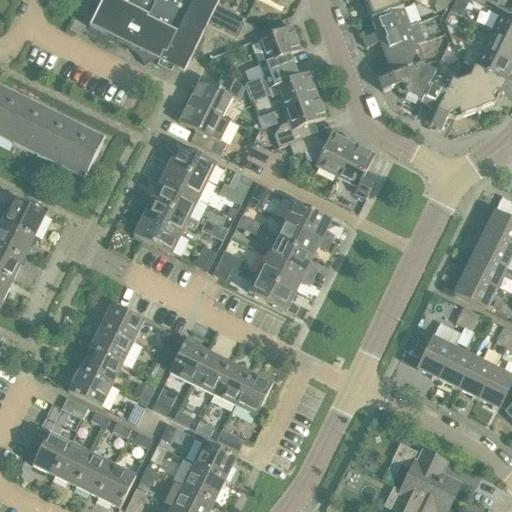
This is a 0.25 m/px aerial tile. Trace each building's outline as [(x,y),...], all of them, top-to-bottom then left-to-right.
[(104,0),(90,31),(134,51),(134,52),(145,67),(156,60),(184,73),(218,1),(215,0),(104,0)] [(262,0),(286,12),(292,0),(262,0)] [(369,21),(402,9),(399,0),(360,0),(361,0),(369,21)] [(460,20),(469,1),(467,0),(455,0),(449,15),(460,20)] [(362,45),(409,28),(402,9),(369,21),(375,37),(361,42),(362,45)] [(511,44),(511,20),(500,15),(491,34),(511,44)] [(238,38),(245,24),(234,19),(227,33),(238,38)] [(238,38),(259,30),(245,24),(238,38)] [(383,59),(416,47),(424,44),(417,25),(409,28),(362,45),(365,53),(379,47),(383,59)] [(291,30),(257,43),(265,65),(259,67),(263,79),(292,68),(288,58),(300,53),(291,30)] [(511,44),(491,34),(482,53),(511,67),(511,44)] [(376,84),(424,67),(416,47),(383,59),(389,74),(375,79),(376,84)] [(511,90),(511,81),(507,79),(511,68),(511,67),(482,53),(473,72),(511,90)] [(418,106),(433,74),(425,70),(424,67),(376,84),(381,97),(395,91),(397,97),(418,106)] [(292,68),(263,79),(270,98),(271,98),(271,99),(272,99),(277,97),(282,111),(317,98),(308,75),(296,80),(292,68)] [(511,103),(511,102),(511,90),(473,72),(469,80),(465,81),(478,113),(493,107),(498,96),(511,103)] [(429,128),(452,83),(433,74),(418,106),(431,112),(424,126),(429,128)] [(244,90),(221,79),(216,90),(200,82),(189,103),(221,119),(231,99),(238,102),(244,90)] [(478,113),(465,81),(456,85),(452,83),(429,128),(441,134),(448,120),(454,123),(478,113)] [(0,141),(13,148),(37,159),(60,171),(84,183),(96,160),(103,146),(78,134),(55,123),(31,111),(7,99),(0,95),(0,141)] [(281,126),(273,138),(278,151),(288,147),(311,138),(307,127),(325,120),(317,98),(282,111),(287,124),(281,126)] [(220,158),(226,146),(220,143),(229,123),(221,119),(189,103),(178,125),(195,133),(189,143),(220,158)] [(311,138),(288,147),(293,159),(315,151),(322,154),(315,169),(336,179),(353,147),(330,137),(326,146),(312,139),(311,138)] [(207,185),(216,166),(169,143),(165,151),(174,156),(169,166),(207,185)] [(353,147),(336,179),(357,189),(354,196),(366,202),(377,179),(366,174),(374,157),(353,147)] [(207,185),(169,166),(164,175),(155,172),(151,179),(199,202),(207,185)] [(240,208),(252,184),(240,178),(233,191),(234,192),(229,202),(240,208)] [(190,221),(199,202),(151,179),(148,187),(156,192),(151,202),(190,221)] [(229,202),(234,192),(233,191),(224,186),(218,197),(229,202)] [(261,211),(270,193),(257,187),(248,205),(261,211)] [(13,201),(2,223),(35,239),(46,217),(13,201)] [(190,221),(151,202),(146,211),(137,208),(133,216),(180,239),(185,230),(193,234),(197,225),(190,221)] [(331,245),(334,239),(326,233),(331,223),(292,204),(283,222),(331,245)] [(230,209),(226,216),(234,220),(237,213),(230,209)] [(511,248),(511,223),(494,214),(484,235),(511,248)] [(171,257),(180,239),(133,216),(130,222),(138,228),(133,238),(142,242),(171,257)] [(247,233),(252,223),(242,218),(236,228),(247,233)] [(211,238),(216,227),(206,222),(201,233),(211,238)] [(327,253),(331,245),(283,222),(275,240),(313,258),(318,250),(327,253)] [(2,223),(0,227),(0,248),(25,260),(35,239),(2,223)] [(258,239),(263,228),(252,223),(247,233),(258,239)] [(222,244),(227,233),(216,227),(211,238),(222,244)] [(505,271),(511,257),(511,248),(484,235),(474,255),(505,271)] [(313,281),(316,274),(308,269),(313,258),(275,240),(266,258),(313,281)] [(0,274),(14,282),(25,260),(0,248),(0,274)] [(207,275),(216,256),(203,250),(193,268),(207,275)] [(224,283),(230,270),(230,269),(235,259),(224,253),(212,277),(224,283)] [(496,291),(505,271),(474,255),(464,276),(496,291)] [(309,289),(313,281),(266,258),(257,276),(295,295),(300,286),(309,289)] [(240,275),(246,264),(235,259),(230,269),(230,270),(240,275)] [(0,274),(0,302),(3,304),(14,282),(0,274)] [(295,318),(298,310),(290,305),(295,295),(257,276),(247,295),(295,318)] [(485,312),(496,291),(464,276),(454,296),(485,312)] [(134,346),(145,324),(112,308),(101,330),(134,346)] [(463,330),(471,314),(463,310),(455,327),(463,330)] [(471,334),(479,318),(471,314),(463,330),(471,334)] [(123,368),(134,346),(101,330),(90,351),(123,368)] [(504,350),(511,334),(503,330),(495,346),(504,350)] [(169,364),(180,342),(169,336),(158,358),(169,364)] [(438,382),(453,350),(432,340),(417,372),(438,382)] [(192,388),(208,355),(186,344),(170,377),(192,388)] [(458,392),(473,360),(453,350),(438,382),(458,392)] [(112,389),(123,368),(90,351),(79,373),(112,389)] [(213,399),(229,366),(208,355),(192,388),(213,399)] [(478,402),(494,370),(473,360),(458,392),(478,402)] [(151,364),(144,378),(157,385),(164,370),(151,364)] [(235,409),(251,376),(229,366),(213,399),(235,409)] [(499,412),(511,385),(511,379),(494,370),(478,402),(499,412)] [(101,411),(102,411),(112,389),(79,373),(68,395),(101,411)] [(255,420),(272,387),(251,376),(235,409),(255,420)] [(145,387),(138,402),(146,406),(154,391),(145,387)] [(67,401),(61,411),(83,421),(88,411),(67,401)] [(157,403),(152,412),(166,419),(170,410),(157,403)] [(134,408),(127,423),(136,428),(143,413),(134,408)] [(188,430),(193,421),(178,414),(174,423),(188,430)] [(105,431),(109,422),(95,415),(90,424),(105,431)] [(126,441),(131,432),(116,425),(112,434),(126,441)] [(210,441),(214,432),(200,425),(195,434),(210,441)] [(170,446),(177,431),(168,427),(161,441),(170,446)] [(223,433),(217,445),(237,455),(243,444),(223,433)] [(55,480),(70,447),(48,436),(32,469),(55,480)] [(148,452),(152,443),(138,436),(133,445),(148,452)] [(226,482),(237,460),(204,444),(193,466),(226,482)] [(397,451),(392,461),(414,473),(403,494),(427,506),(426,507),(437,511),(443,511),(456,488),(439,479),(444,468),(441,466),(400,446),(397,451)] [(76,491),(92,457),(70,447),(55,480),(76,491)] [(159,467),(167,453),(158,448),(151,463),(159,467)] [(98,501),(114,468),(92,457),(76,491),(98,501)] [(215,504),(226,482),(193,466),(182,487),(215,504)] [(119,511),(135,479),(114,468),(98,501),(119,511)] [(149,489),(156,474),(147,470),(140,484),(149,489)] [(177,511),(211,511),(215,504),(182,487),(172,509),(177,511)] [(393,489),(383,508),(390,511),(423,511),(426,507),(427,506),(403,494),(393,489)] [(140,511),(148,497),(136,491),(126,511),(140,511)]
